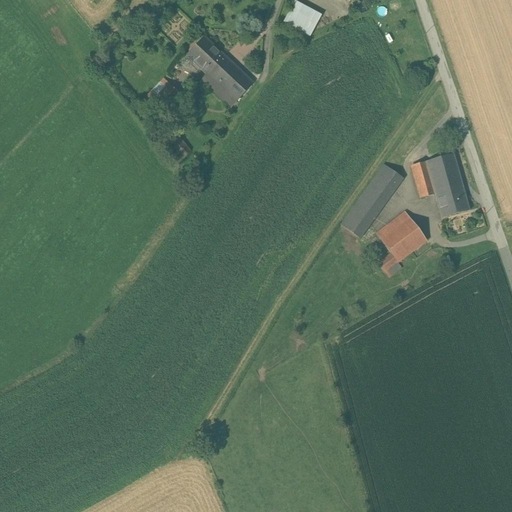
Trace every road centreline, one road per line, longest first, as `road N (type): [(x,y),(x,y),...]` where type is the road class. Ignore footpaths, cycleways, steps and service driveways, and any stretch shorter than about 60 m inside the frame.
road 1 (unclassified): [(511,276),(420,0)]
road 2 (track): [(122,287),(261,84)]
road 3 (unknown): [(449,83),(309,245)]
